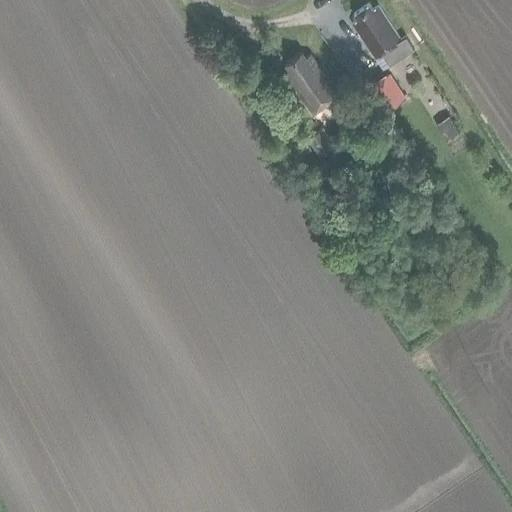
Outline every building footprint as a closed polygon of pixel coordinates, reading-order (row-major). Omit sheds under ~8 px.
[(406,37),(401,41),(378,7),(372,10),(368,4),(353,14),(357,20),(352,24),(375,58),(383,53),(391,65),(414,50),(406,37)] [(283,73),(312,114),(338,96),(310,54),(305,58),(301,52),(285,63),(289,69),(283,73)] [(405,102),(388,76),(372,86),(390,112),(405,102)] [(463,136),(451,119),(435,130),(446,147),(463,136)] [(334,144),(322,126),(305,138),(317,155),(334,144)] [(307,142),(297,149),(304,159),(314,153),(307,142)]
